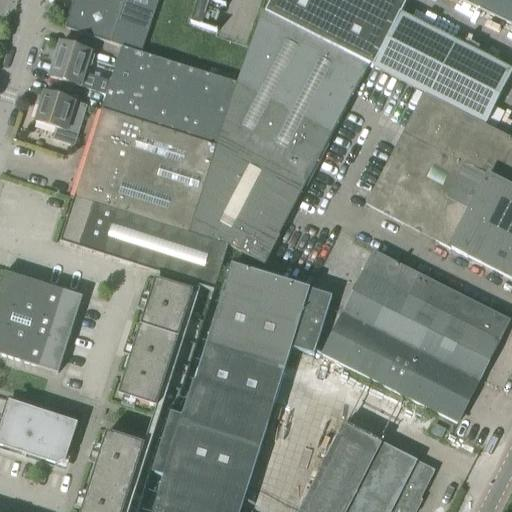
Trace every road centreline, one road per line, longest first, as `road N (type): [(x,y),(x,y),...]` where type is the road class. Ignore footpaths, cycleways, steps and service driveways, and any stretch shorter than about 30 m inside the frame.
road 1 (unknown): [(511,311),(341,226),(333,208),(383,103)]
road 2 (residential): [(90,396),(128,279),(0,238)]
road 3 (residential): [(0,118),(38,0)]
